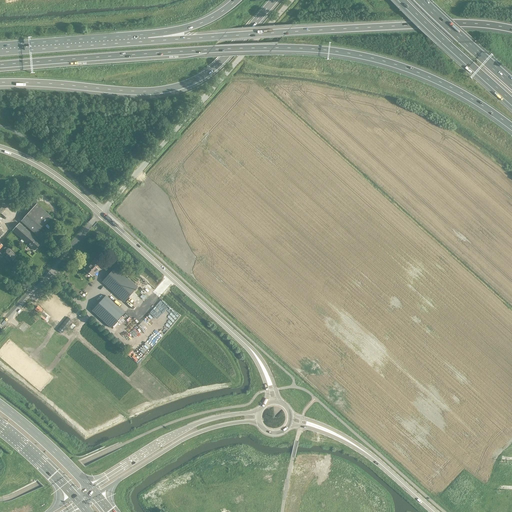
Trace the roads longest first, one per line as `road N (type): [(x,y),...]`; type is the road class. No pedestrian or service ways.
road 1 (motorway): [(0,64),(316,48),(437,80),(511,127)]
road 2 (motorway): [(511,28),(458,22),(147,37)]
road 3 (motorway): [(0,82),(135,91),(183,85),(222,59),(273,0)]
road 4 (tertiary): [(100,213),(288,0)]
road 5 (tertiary): [(266,374),(245,343),(100,213)]
road 6 (secondary): [(260,410),(194,425),(89,486)]
road 7 (secondary): [(95,494),(202,432),(259,423)]
road 8 (motorway): [(399,0),(511,104)]
road 9 (residential): [(100,213),(0,328)]
road 10 (trunk): [(147,37),(0,49)]
road 11 (secondary): [(434,511),(364,451),(317,427)]
road 12 (motorway): [(511,83),(420,0)]
road 13 (trunk): [(89,486),(0,405)]
road 14 (tertiary): [(100,213),(39,165),(0,148)]
